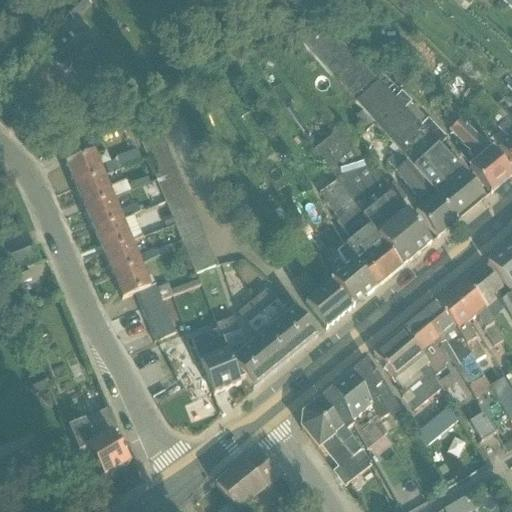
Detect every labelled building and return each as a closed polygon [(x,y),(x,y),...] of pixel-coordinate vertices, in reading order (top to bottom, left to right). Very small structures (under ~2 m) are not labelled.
[(0,0),(0,17),(11,0),(10,0),(0,0)] [(79,0),(61,17),(72,29),(90,13),(79,0)] [(315,43),(407,156),(398,163),(405,170),(437,144),(339,24),(315,43)] [(82,42),(51,69),(65,84),(70,80),(88,99),(90,97),(95,102),(106,91),(111,96),(130,78),(103,48),(95,56),(82,42)] [(486,109),(502,130),(509,124),(505,119),(509,116),(497,101),(486,109)] [(169,221),(172,229),(193,280),(214,272),(152,120),(131,129),(169,221)] [(511,173),(511,129),(511,128),(488,147),(511,173)] [(485,200),(508,181),(483,153),(461,172),(485,200)] [(116,165),(103,171),(107,180),(139,167),(134,155),(115,162),(116,165)] [(73,193),(103,181),(93,158),(64,170),(73,193)] [(456,223),(479,205),(455,177),(433,195),(456,223)] [(103,181),(73,193),(83,216),(112,203),(142,191),(140,185),(126,190),(124,185),(108,193),(103,181)] [(456,223),(433,195),(407,217),(430,245),(456,223)] [(112,203),(83,216),(92,238),(132,221),(139,218),(135,209),(118,217),(112,203)] [(395,272),(425,248),(398,215),(368,239),(395,272)] [(132,221),(92,238),(101,260),(130,248),(141,242),(132,221)] [(172,229),(169,221),(160,225),(164,233),(172,229)] [(395,272),(368,239),(338,262),(366,296),(395,272)] [(511,241),(500,251),(511,265),(511,241)] [(130,248),(101,260),(111,283),(140,271),(130,248)] [(164,251),(139,261),(143,269),(168,258),(164,251)] [(511,265),(500,251),(478,269),(502,298),(511,289),(511,265)] [(29,253),(6,262),(10,274),(33,264),(29,253)] [(343,314),(366,296),(338,262),(316,281),(343,314)] [(456,288),(479,316),(502,298),(478,269),(456,288)] [(140,271),(111,283),(120,306),(133,301),(154,291),(150,281),(145,284),(140,271)] [(6,294),(21,288),(29,285),(24,272),(0,280),(6,294)] [(343,314),(316,281),(291,301),(318,335),(343,314)] [(154,291),(133,301),(139,315),(160,306),(200,292),(197,286),(169,296),(166,289),(155,294),(154,291)] [(21,288),(6,294),(10,303),(25,298),(21,288)] [(456,288),(442,299),(465,328),(479,316),(456,288)] [(249,349),(272,377),(314,343),(291,315),(274,329),(272,326),(282,318),(265,296),(237,319),(254,341),(266,331),(268,333),(249,349)] [(427,311),(451,340),(465,328),(442,299),(427,311)] [(160,306),(139,315),(153,348),(173,339),(170,331),(160,306)] [(427,311),(411,325),(434,353),(451,340),(427,311)] [(237,387),(214,330),(210,321),(197,326),(208,350),(199,354),(214,396),(237,387)] [(231,324),(214,330),(237,387),(243,385),(251,395),(272,377),(249,349),(234,362),(230,354),(241,350),(231,324)] [(395,338),(419,366),(434,353),(411,325),(395,338)] [(180,326),(170,331),(173,339),(184,335),(180,326)] [(390,390),(419,366),(395,338),(366,361),(390,390)] [(359,365),(342,381),(366,409),(384,394),(359,365)] [(41,380),(28,386),(34,399),(47,394),(41,380)] [(324,396),(349,424),(366,409),(342,381),(324,396)] [(511,381),(500,388),(511,412),(511,381)] [(324,396),(311,408),(335,436),(349,424),(324,396)] [(295,437),(311,456),(335,436),(311,408),(296,421),(295,437)] [(441,453),(470,429),(457,413),(428,437),(441,453)] [(105,416),(67,435),(76,458),(83,455),(101,486),(127,470),(109,440),(115,436),(105,416)] [(227,488),(245,511),(268,511),(297,491),(269,455),(227,488)]
